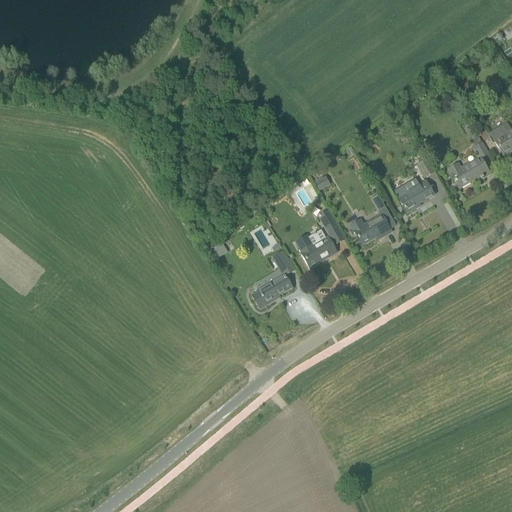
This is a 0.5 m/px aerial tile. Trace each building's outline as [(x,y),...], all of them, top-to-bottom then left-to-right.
[(506,124),(490,133),(503,156),(511,152),(510,150),(511,148),(511,128),(510,130),(506,124)] [(458,164),(448,170),(459,189),(480,177),(482,181),(490,176),(480,160),(488,155),(481,144),(471,150),(477,159),(461,168),(458,164)] [(416,166),(424,180),(434,174),(426,161),(416,166)] [(323,178),(314,183),(317,189),(326,184),(323,178)] [(394,192),(407,214),(415,209),(414,207),(433,197),(425,182),(411,190),(408,184),(394,192)] [(391,233),(389,230),(394,227),(384,209),(378,213),(381,217),(363,228),(359,222),(351,227),(362,246),(381,234),(383,238),(385,237),(385,236),(390,233),(390,234),(391,233)] [(327,213),(318,218),(330,238),(339,234),(327,213)] [(254,219),(250,223),(253,228),(258,224),(254,219)] [(306,237),(295,244),(302,254),(300,255),(309,270),(322,262),(322,261),(328,257),(328,259),(337,254),(328,239),(312,248),(306,237)] [(222,244),(208,252),(214,262),(218,259),(217,257),(226,252),(222,244)] [(284,253),(274,259),(280,270),(284,276),(285,277),(295,271),(295,270),(294,271),(284,253)] [(258,293),(251,297),(259,310),(274,302),(279,299),(278,297),(292,289),(285,277),(284,276),(280,270),(274,274),(278,280),(257,292),(258,293)]
